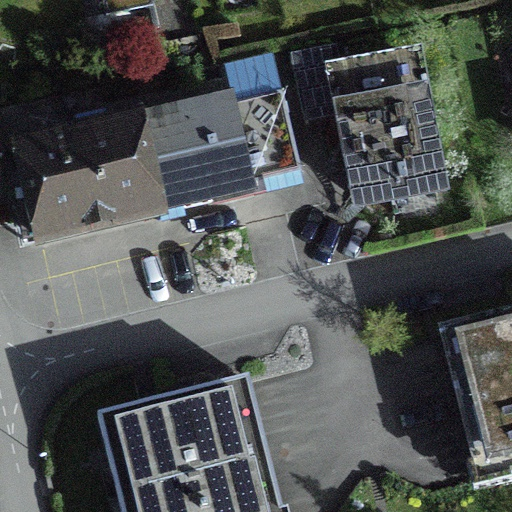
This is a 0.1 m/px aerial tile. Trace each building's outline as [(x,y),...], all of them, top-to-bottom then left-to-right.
[(154,31),(147,0),(98,0),(101,11),(144,2),(151,32),(154,31)] [(408,66),(337,81),(361,203),(432,190),(408,66)] [(208,198),(299,176),(279,96),(190,118),(188,110),(15,151),(16,155),(0,159),(14,216),(30,213),(37,246),(210,205),(208,198)] [(511,316),(438,335),(476,486),(511,476),(511,316)] [(96,422),(119,511),(276,511),(244,384),(171,403),(96,422)]
